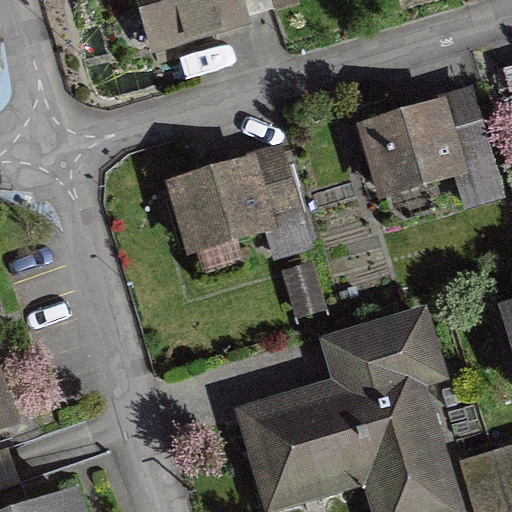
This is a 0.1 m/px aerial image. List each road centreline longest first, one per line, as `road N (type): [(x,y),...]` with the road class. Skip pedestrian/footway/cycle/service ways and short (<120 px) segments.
road 1 (residential): [(53,154),(511,8)]
road 2 (residential): [(53,154),(149,511)]
road 3 (residential): [(13,0),(53,154)]
